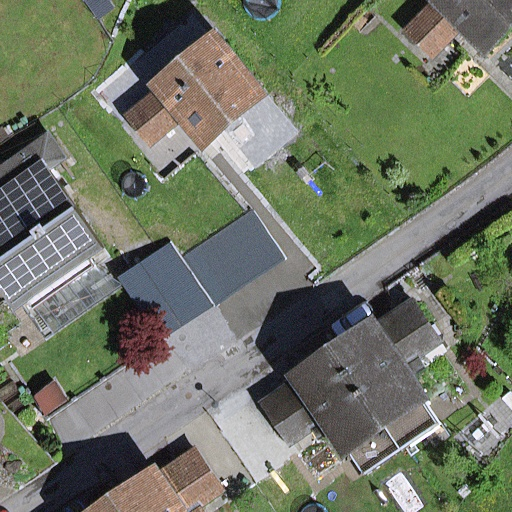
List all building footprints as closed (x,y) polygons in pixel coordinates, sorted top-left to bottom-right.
[(424,45),(455,13),(467,24),(492,49),(511,28),(511,0),(438,0),(409,30),(424,45)] [(424,45),(436,56),(467,24),(455,13),(424,45)] [(187,116),(210,142),(266,96),(219,40),(129,116),(143,132),(177,103),(187,116)] [(143,132),(153,144),(187,116),(177,103),(143,132)] [(0,275),(21,306),(91,257),(104,248),(49,171),(66,159),(51,138),(0,173),(0,275)] [(216,307),(286,260),(253,211),(208,242),(237,284),(212,301),(216,307)] [(237,284),(208,242),(183,259),(212,301),(237,284)] [(42,316),(54,333),(124,285),(100,268),(91,257),(21,306),(35,322),(42,316)] [(54,333),(10,365),(44,414),(161,333),(127,283),(124,285),(54,333)] [(430,325),(414,302),(340,353),(406,449),(443,424),(411,377),(426,367),(420,358),(408,341),(430,325)] [(420,358),(442,343),(430,325),(408,341),(420,358)] [(337,427),(369,475),(406,449),(340,353),(265,403),(281,427),(304,412),(316,429),(322,438),(337,427)] [(293,444),(316,429),(304,412),(281,427),(293,444)] [(212,474),(196,451),(121,502),(128,511),(204,511),(201,507),(189,489),(212,474)] [(201,507),(224,491),(212,474),(189,489),(201,507)] [(128,511),(121,502),(106,511),(128,511)]
